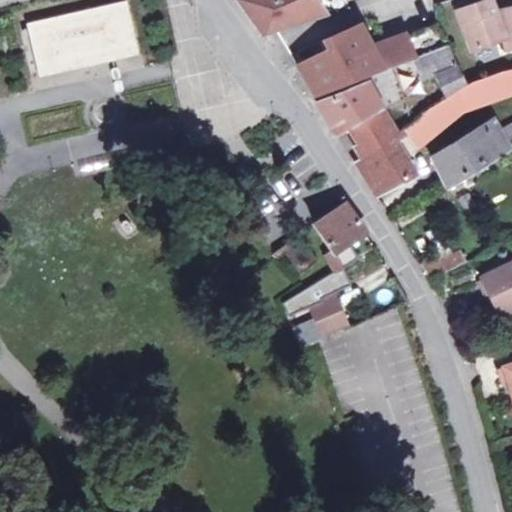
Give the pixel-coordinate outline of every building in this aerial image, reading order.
[(238,0),(252,18),(265,37),(323,17),(310,0),(238,0)] [(491,0),(485,0),(458,11),(473,49),(504,37),(506,49),(511,47),(511,16),(499,18),(491,0)] [(118,2),(27,24),(38,69),(64,63),(65,64),(87,62),(85,49),(98,46),(100,56),(125,50),(122,39),(127,39),(118,2)] [(297,67),(315,96),(414,57),(424,79),(440,72),(450,95),(422,113),(423,115),(404,127),(418,149),(461,114),(485,105),(511,95),(511,68),(511,69),(484,77),(475,80),(472,82),(465,86),(438,21),(371,48),(361,25),(357,26),(329,39),(334,46),(297,67)] [(368,85),(318,104),(320,106),(342,133),(354,125),(364,142),(360,145),(366,155),(357,160),(374,191),(377,196),(416,175),(382,108),(398,96),(389,79),(368,85)] [(454,137),(490,119),(484,107),(448,125),(454,137)] [(511,144),(511,109),(482,128),(484,132),(432,154),(446,183),(511,144)] [(332,252),(363,229),(344,202),(315,224),(332,252)] [(316,261),(298,235),(273,253),(277,258),(284,253),(299,273),(316,261)] [(436,257),(423,264),(433,279),(467,261),(461,250),(439,262),(436,257)] [(341,288),(360,279),(349,259),(330,270),(333,274),(341,288)] [(511,309),(511,261),(483,277),(501,315),(511,309)] [(341,288),(333,274),(310,286),(317,298),(334,291),(341,288)] [(317,298),(310,286),(283,301),(288,312),(310,302),(317,298)] [(352,328),(334,291),(317,298),(310,302),(319,322),(327,340),(352,328)] [(327,340),(319,322),(309,326),(316,345),(327,340)] [(511,340),(503,344),(511,365),(504,367),(511,389),(511,340)]
